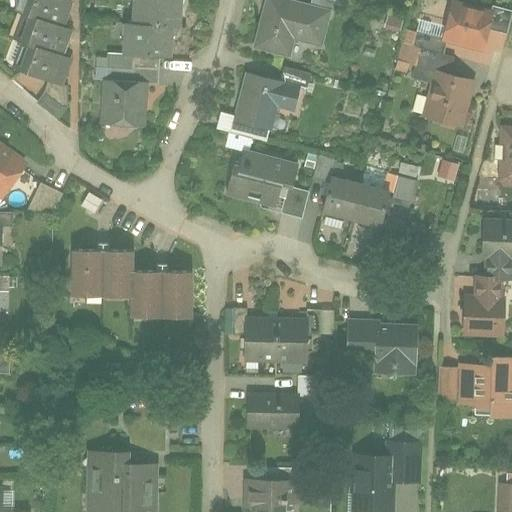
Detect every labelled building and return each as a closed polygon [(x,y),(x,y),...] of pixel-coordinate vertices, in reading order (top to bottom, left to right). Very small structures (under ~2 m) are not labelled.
[(23,46),(14,69),(55,86),(67,58),(56,54),(65,33),(61,31),(72,3),(64,0),(25,0),(17,19),(25,22),(17,43),(23,46)] [(178,31),(178,0),(133,0),(133,25),(122,25),(122,56),(166,57),(167,31),(178,31)] [(293,0),(264,0),(252,47),(290,57),(294,41),(325,49),(335,11),(293,0)] [(443,42),(485,51),(494,11),(451,2),(443,42)] [(441,34),(442,23),(418,23),(418,34),(441,34)] [(402,43),(397,61),(415,65),(419,47),(402,43)] [(475,83),(436,72),(423,118),(462,129),(475,83)] [(271,130),(277,106),(297,110),(302,87),(242,75),(232,122),(271,130)] [(100,82),(100,126),(149,126),(149,82),(100,82)] [(511,127),(500,128),(500,188),(511,188),(511,127)] [(227,198),(285,214),(299,165),(241,148),(227,198)] [(0,199),(4,202),(26,168),(0,151),(0,199)] [(438,176),(455,181),(460,164),(443,159),(438,176)] [(395,199),(411,201),(415,179),(399,177),(395,199)] [(330,178),(320,215),(349,222),(359,186),(330,178)] [(39,212),(43,203),(55,209),(62,192),(40,182),(29,207),(39,212)] [(359,186),(349,222),(378,230),(388,194),(359,186)] [(511,259),(511,222),(485,221),(483,258),(511,259)] [(130,248),(68,248),(68,293),(129,293),(129,317),(188,317),(188,269),(130,269),(130,248)] [(469,295),(466,331),(505,334),(508,298),(469,295)] [(277,315),(245,314),(244,363),(276,363),(277,315)] [(309,316),(277,315),(276,363),(308,364),(309,316)] [(419,321),(347,319),(346,350),(380,351),(379,371),(418,373),(419,321)] [(511,360),(462,360),(463,404),(511,403),(511,360)] [(299,430),(301,394),(250,391),(248,427),(299,430)] [(354,509),(391,510),(393,458),(356,457),(354,509)] [(87,467),(85,511),(154,511),(155,479),(120,479),(120,468),(87,467)] [(293,511),(293,477),(244,478),(244,511),(293,511)]
